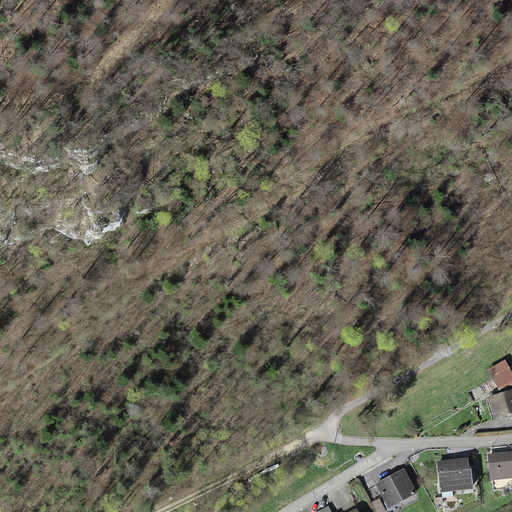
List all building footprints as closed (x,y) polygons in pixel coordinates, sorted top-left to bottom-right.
[(511,387),(486,396),(491,413),(511,406),(511,387)] [(511,453),(488,455),(489,477),(511,474),(511,453)] [(463,458),(438,461),(442,488),(467,485),(463,458)] [(403,468),(376,481),(388,504),(414,490),(403,468)] [(378,499),(373,502),(378,511),(383,509),(378,499)]
